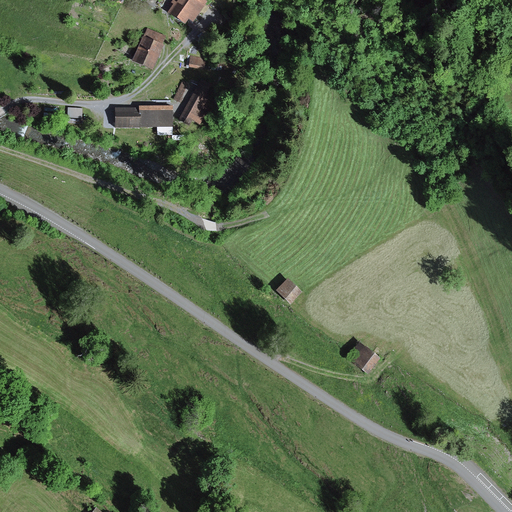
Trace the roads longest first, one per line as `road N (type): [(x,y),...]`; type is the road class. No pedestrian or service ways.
road 1 (unclassified): [(0,188),(377,431),(460,468),(503,511)]
road 2 (track): [(200,30),(117,101),(27,99),(3,109)]
